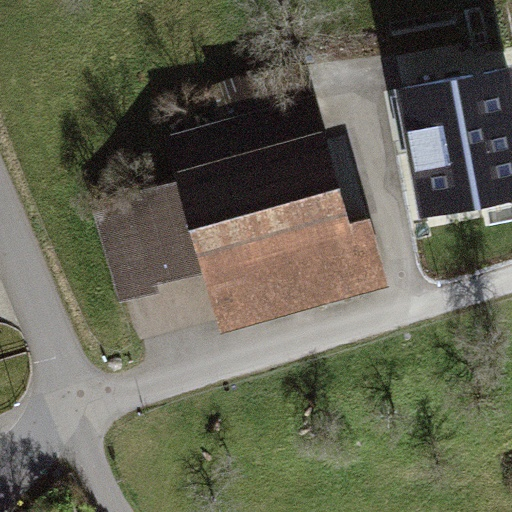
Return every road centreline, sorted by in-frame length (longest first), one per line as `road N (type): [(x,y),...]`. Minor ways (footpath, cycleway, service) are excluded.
road 1 (unclassified): [(511,278),(69,419)]
road 2 (residential): [(0,206),(69,419)]
